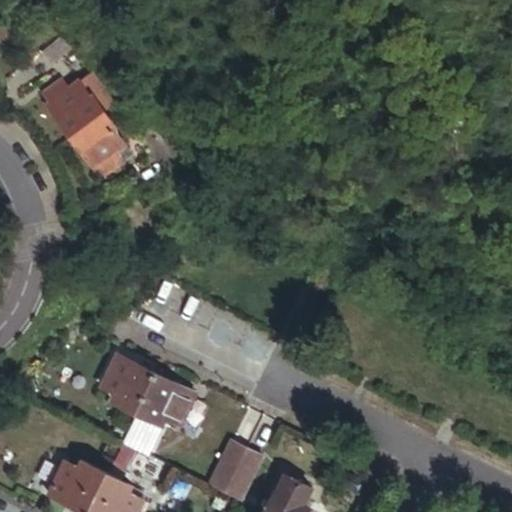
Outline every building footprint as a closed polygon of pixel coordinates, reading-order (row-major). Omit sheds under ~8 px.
[(0,29),(6,32),(9,26),(0,21),(0,29)] [(51,65),(71,50),(62,38),(42,53),(51,65)] [(89,78),(67,93),(61,84),(44,96),(51,105),(45,108),(66,138),(97,117),(110,108),(89,78)] [(119,148),(97,117),(66,138),(87,169),(92,166),(98,175),(116,163),(110,154),(119,148)] [(131,359),(118,353),(114,360),(127,366),(131,359)] [(138,411),(157,372),(131,359),(127,366),(114,360),(103,384),(117,391),(114,399),(138,411)] [(193,398),(179,391),(182,384),(157,372),(138,411),(163,423),(167,416),(181,423),(193,398)] [(196,391),(182,384),(179,391),(193,398),(196,391)] [(226,492),(247,448),(232,441),(211,485),(226,492)] [(120,446),(115,467),(142,473),(147,451),(120,446)] [(241,499),(262,455),(247,448),(226,492),(235,496),(241,499)] [(90,511),(109,473),(85,461),(81,468),(67,461),(55,485),(69,491),(65,499),(90,511)] [(138,511),(145,499),(130,492),(133,485),(109,473),(90,511),(138,511)] [(304,505),(313,487),(287,475),(279,491),(277,490),(266,511),(268,511),(308,511),(310,508),(304,505)] [(65,499),(69,491),(55,485),(51,492),(65,499)] [(231,506),(235,496),(226,492),(222,501),(231,506)]
